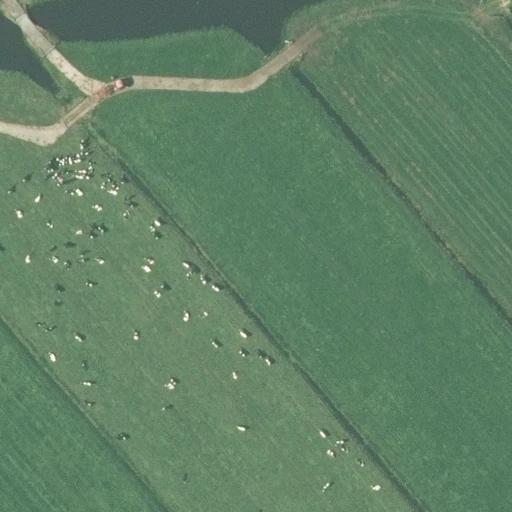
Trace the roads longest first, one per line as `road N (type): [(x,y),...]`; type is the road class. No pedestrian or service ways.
road 1 (track): [(0,127),(42,139),(130,84),(249,86),(319,30),(482,15),(503,0)]
road 2 (track): [(98,98),(45,53),(6,0)]
